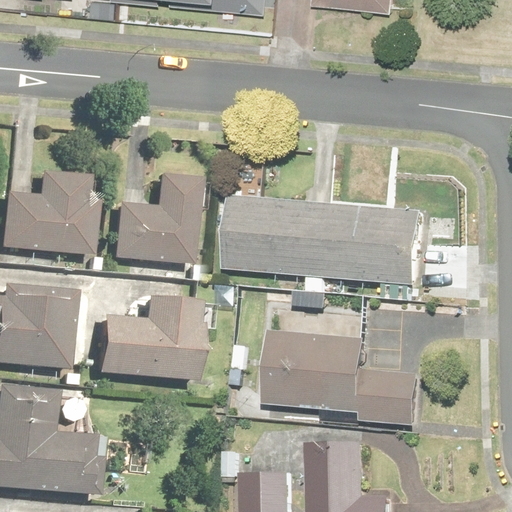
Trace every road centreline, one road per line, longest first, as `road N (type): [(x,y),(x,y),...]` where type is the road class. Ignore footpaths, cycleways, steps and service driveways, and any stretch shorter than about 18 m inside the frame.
road 1 (residential): [(0,68),(508,114)]
road 2 (residential): [(511,235),(508,114)]
